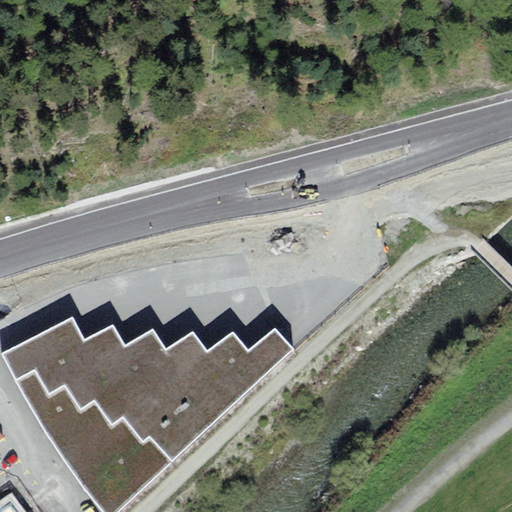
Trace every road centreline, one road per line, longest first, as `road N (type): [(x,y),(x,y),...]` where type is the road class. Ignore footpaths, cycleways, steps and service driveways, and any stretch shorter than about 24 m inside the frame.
road 1 (primary): [(0,259),(158,221),(511,176)]
road 2 (track): [(143,511),(392,275),(436,244),(466,239),(511,281)]
road 3 (track): [(404,511),(511,417)]
